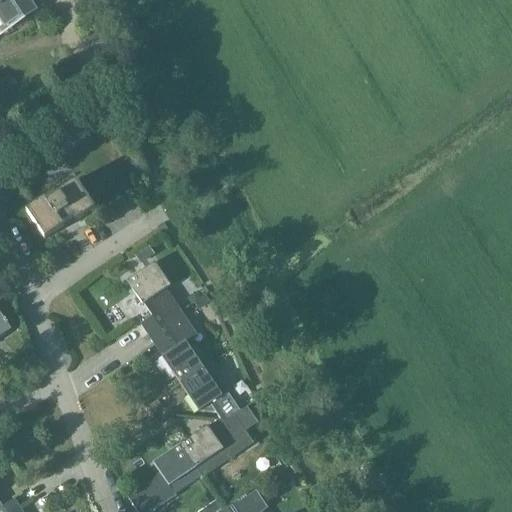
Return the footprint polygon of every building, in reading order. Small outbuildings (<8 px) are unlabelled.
[(0,0),(0,29),(1,32),(33,10),(25,0),(0,0)] [(57,194),(58,196),(46,204),(44,200),(26,212),(45,241),(63,228),(62,225),(73,218),(76,223),(95,210),(76,181),(57,194)] [(136,256),(141,263),(154,255),(149,247),(136,256)] [(141,325),(148,335),(181,313),(172,299),(175,298),(168,288),(170,287),(154,264),(126,283),(142,306),(144,305),(152,317),(141,325)] [(210,302),(205,295),(194,303),(199,310),(210,302)] [(148,335),(163,358),(173,350),(184,342),(186,345),(198,337),(181,313),(148,335)] [(0,338),(11,331),(0,314),(0,338)] [(162,359),(180,386),(203,370),(186,345),(184,342),(173,350),(163,358),(162,359)] [(198,413),(210,405),(220,421),(221,421),(223,424),(234,417),(221,397),(203,370),(180,386),(198,413)] [(207,427),(180,446),(195,469),(222,450),(215,440),(239,424),(234,417),(223,424),(221,421),(220,421),(208,429),(207,427)] [(153,465),(160,475),(138,490),(152,511),(153,511),(161,507),(163,506),(175,498),(173,495),(201,477),(195,469),(180,446),(173,451),(167,455),(153,465)] [(279,474),(273,478),(276,482),(282,478),(279,474)] [(152,511),(138,490),(127,498),(136,511),(152,511)] [(263,511),(267,510),(256,493),(239,503),(238,501),(223,511),(221,511),(263,511)] [(0,511),(18,511),(20,511),(14,502),(13,500),(2,508),(0,505),(0,511)] [(221,511),(223,511),(216,501),(198,511),(221,511)]
